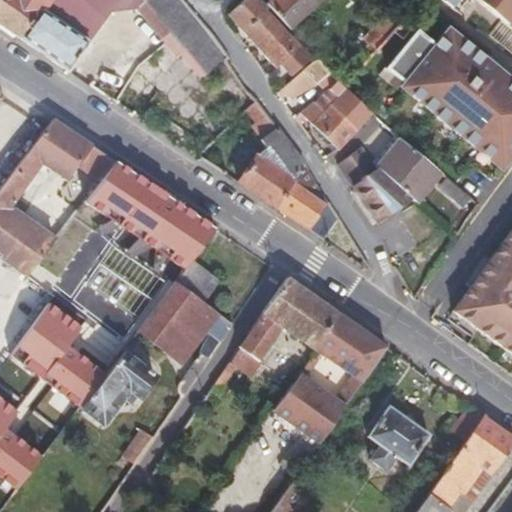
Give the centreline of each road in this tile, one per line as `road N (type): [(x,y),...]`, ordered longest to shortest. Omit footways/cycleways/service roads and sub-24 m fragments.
road 1 (secondary): [(0,59),(384,313)]
road 2 (residential): [(384,313),(379,254),(195,0)]
road 3 (secondary): [(384,313),(511,406)]
